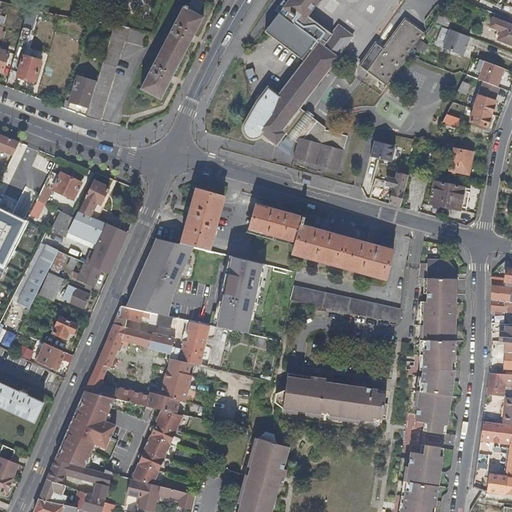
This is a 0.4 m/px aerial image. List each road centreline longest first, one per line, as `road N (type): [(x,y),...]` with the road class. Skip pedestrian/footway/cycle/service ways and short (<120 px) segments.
road 1 (tertiary): [(18,511),(169,159)]
road 2 (tertiary): [(482,240),(169,159)]
road 3 (residential): [(482,240),(480,347),(457,511)]
road 4 (secondary): [(0,112),(123,156),(169,159)]
road 5 (secondary): [(169,159),(246,0)]
road 6 (residential): [(482,240),(511,106)]
